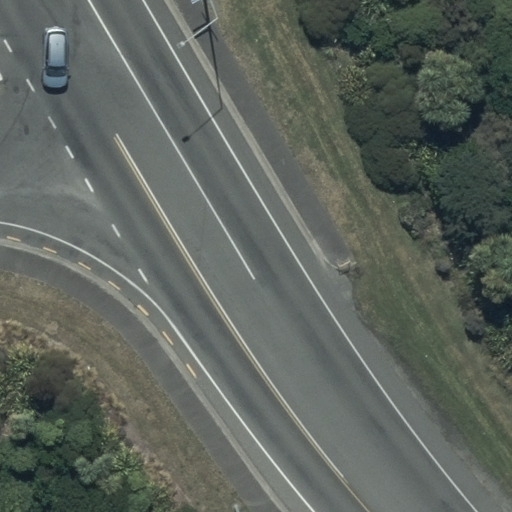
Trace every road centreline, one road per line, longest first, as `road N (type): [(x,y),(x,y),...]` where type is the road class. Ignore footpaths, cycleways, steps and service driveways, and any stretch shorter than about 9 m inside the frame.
road 1 (secondary): [(400,511),(131,73)]
road 2 (tertiary): [(131,73),(0,141)]
